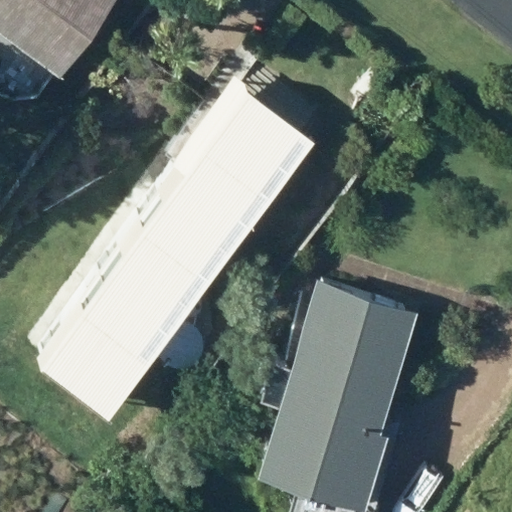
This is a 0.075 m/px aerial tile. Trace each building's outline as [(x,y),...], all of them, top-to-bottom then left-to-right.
[(1,0),(59,40),(87,0),(1,0)] [(350,92),(240,11),(232,23),(212,9),(183,49),(194,56),(156,107),(188,132),(184,136),(233,173),(275,114),(314,143),(350,92)] [(77,112),(21,180),(53,206),(109,137),(77,112)] [(240,186),(200,157),(175,192),(214,221),(240,186)] [(380,400),(417,284),(318,253),(290,340),(271,334),(260,367),(280,373),(259,439),(368,474),(390,403),(380,400)] [(511,361),(480,336),(430,403),(465,429),(511,367),(511,361)] [(413,460),(391,485),(412,505),(435,482),(413,460)]
